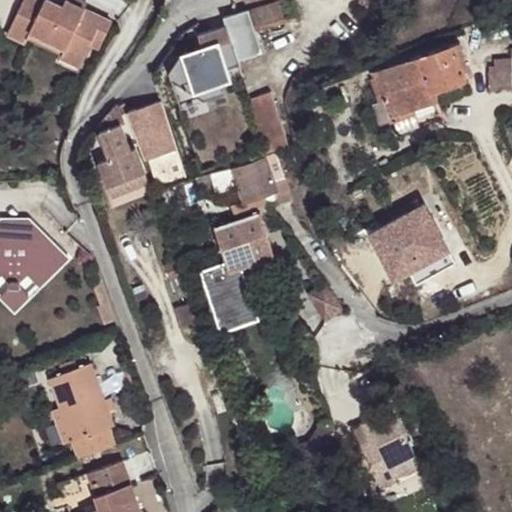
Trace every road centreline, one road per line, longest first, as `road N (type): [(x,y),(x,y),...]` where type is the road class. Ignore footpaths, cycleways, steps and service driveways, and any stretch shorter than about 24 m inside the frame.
road 1 (residential): [(188,511),(72,174),(76,138),(189,7)]
road 2 (residential): [(284,204),(361,315),(390,339),(511,297)]
